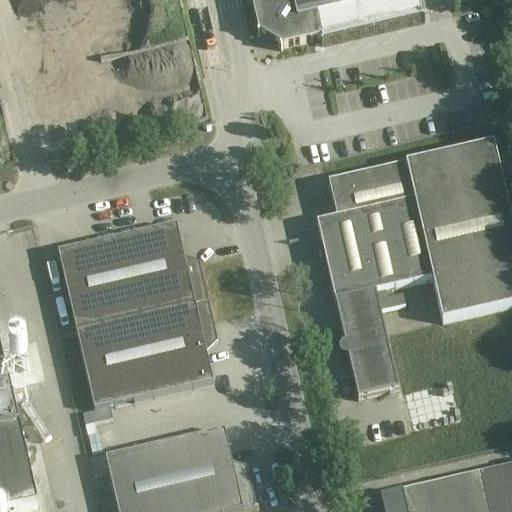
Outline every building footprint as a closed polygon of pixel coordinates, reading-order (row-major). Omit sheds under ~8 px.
[(250,0),(258,36),(257,38),(258,39),(260,37),(281,50),(279,52),(281,53),(282,51),(323,41),(318,20),(401,0),(250,0)] [(385,294),(432,283),(442,327),(511,310),(511,226),(494,148),(329,187),(337,222),(317,227),(321,247),(318,252),(320,260),(325,263),(345,347),(341,349),(339,352),(339,356),(341,359),(344,361),(348,361),(358,403),(398,394),(376,296),(378,296),(380,303),(379,303),(382,314),(405,309),(403,298),(386,301),(385,294)] [(112,421),(110,411),(213,387),(204,348),(217,344),(208,305),(212,304),(211,303),(208,304),(199,265),(186,268),(177,229),(58,256),(94,414),(83,417),(86,427),(112,421)] [(0,351),(0,511),(32,511),(37,511),(0,351)] [(224,434),(105,462),(117,511),(251,511),(259,510),(259,509),(256,510),(247,470),(233,473),(224,434)] [(511,511),(511,469),(480,477),(403,495),(402,495),(381,500),(383,511),(511,511)]
